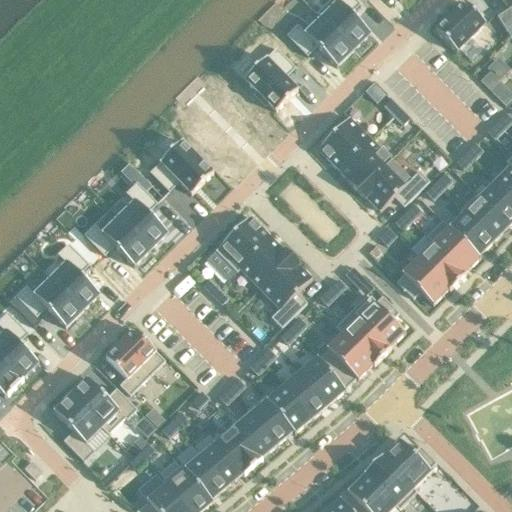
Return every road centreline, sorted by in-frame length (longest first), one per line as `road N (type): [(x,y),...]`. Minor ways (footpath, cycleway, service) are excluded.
road 1 (residential): [(247,185),(23,408),(22,430),(71,480),(88,511)]
road 2 (residential): [(283,151),(365,237),(328,271),(247,185)]
road 3 (residential): [(431,0),(283,151)]
road 4 (residential): [(389,401),(259,511)]
road 5 (residential): [(389,401),(501,511)]
road 6 (residential): [(496,294),(389,401)]
